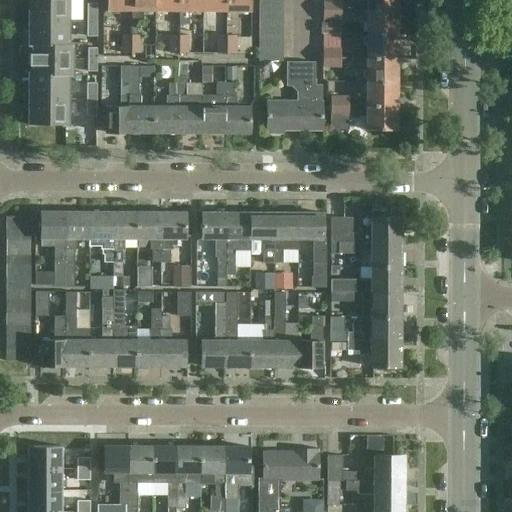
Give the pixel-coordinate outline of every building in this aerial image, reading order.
[(30,0),(30,20),(69,20),(68,0),(30,0)] [(132,11),(131,0),(107,0),(108,10),(123,11),(132,11)] [(143,11),(156,11),(155,0),(131,0),(132,11),(132,21),(143,21),(143,11)] [(179,0),(155,0),(156,11),(179,11),(179,0)] [(189,11),(203,11),(203,0),(179,0),(179,11),(179,24),(189,24),(189,11)] [(203,0),(203,11),(227,11),(227,0),(203,0)] [(251,0),(227,0),(227,11),(251,11),(251,0)] [(367,0),(368,11),(398,11),(398,0),(350,0),(351,1),(363,1),(362,0),(367,0)] [(259,1),(259,13),(283,14),(283,2),(259,1)] [(324,1),(324,11),(342,11),(342,2),(324,1)] [(87,3),(87,20),(98,20),(98,4),(87,3)] [(342,21),(342,11),(324,11),(324,21),(342,21)] [(398,35),(398,11),(368,11),(367,35),(398,35)] [(259,13),(259,25),(283,26),(283,14),(259,13)] [(69,40),(69,20),(30,20),(30,39),(69,40)] [(98,20),(87,20),(87,36),(97,36),(98,20)] [(325,42),(346,41),(346,24),(324,25),(325,42)] [(259,25),(259,37),(282,38),(283,26),(259,25)] [(132,34),(123,34),(123,52),(132,53),(132,34)] [(141,53),(141,34),(132,34),(132,53),(141,53)] [(169,53),(179,53),(179,35),(169,35),(169,53)] [(179,35),(179,53),(188,53),(188,35),(179,35)] [(217,54),(227,54),(227,35),(216,35),(217,54)] [(236,35),(227,35),(227,54),(236,53),(236,35)] [(398,59),(398,35),(367,35),(367,59),(398,59)] [(259,37),(259,49),(282,50),(282,38),(259,37)] [(30,53),(30,59),(72,60),(73,44),(69,44),(69,40),(30,39),(30,45),(34,45),(34,53),(30,53)] [(88,48),(88,60),(97,60),(97,48),(88,48)] [(282,62),(282,50),(259,49),(259,62),(282,62)] [(323,50),(323,59),(342,59),(342,50),(323,50)] [(72,75),(72,60),(30,59),(30,65),(34,65),(34,74),(30,74),(30,79),(68,79),(68,75),(72,75)] [(342,68),(342,59),(323,59),(323,68),(342,68)] [(398,59),(367,59),(367,83),(398,83),(398,59)] [(97,60),(88,60),(88,71),(97,71),(97,60)] [(322,103),(322,86),(315,86),(315,63),(287,63),(287,87),(292,87),(298,93),(298,103),(268,103),(268,131),(270,131),(270,132),(272,134),(283,135),(285,132),(285,131),(323,131),(323,103),(322,103)] [(120,66),(121,107),(106,107),(105,134),(130,134),(130,65),(120,66)] [(154,134),(154,107),(141,107),(141,95),(139,95),(139,65),(130,65),(130,134),(154,134)] [(202,95),(202,134),(226,134),(227,83),(225,83),(225,66),(215,66),(215,95),(202,95)] [(236,67),(226,67),(226,80),(236,80),(236,67)] [(178,83),(178,134),(202,134),(202,95),(186,95),(186,76),(177,76),(177,83),(178,83)] [(30,79),(30,99),(68,99),(68,79),(30,79)] [(87,83),(87,99),(97,99),(97,83),(87,83)] [(166,97),(166,107),(154,107),(154,134),(178,134),(178,83),(177,83),(168,83),(169,97),(166,97)] [(227,83),(226,134),(251,134),(251,107),(236,107),(236,92),(234,92),(234,83),(227,83)] [(398,106),(398,83),(367,83),(367,105),(398,106)] [(331,105),(349,105),(349,95),(331,95),(331,105)] [(68,125),(68,99),(30,99),(29,125),(68,125)] [(97,116),(97,99),(87,99),(87,116),(97,116)] [(398,131),(398,106),(367,105),(349,105),(331,105),(331,131),(349,131),(349,116),(367,116),(367,131),(398,131)] [(66,286),(66,213),(42,213),(42,246),(54,246),(54,286),(66,286)] [(76,239),(88,239),(90,239),(90,213),(66,213),(66,286),(73,286),(74,249),(76,249),(76,239)] [(114,262),(114,213),(90,213),(90,239),(88,239),(88,247),(100,247),(100,249),(102,249),(102,254),(104,254),(104,262),(114,262)] [(124,249),(124,239),(138,239),(138,213),(114,213),(114,262),(122,262),(122,249),(124,249)] [(138,213),(138,239),(150,240),(150,249),(152,249),(152,263),(162,263),(162,213),(138,213)] [(172,249),(172,240),(186,240),(187,213),(162,213),(162,263),(170,263),(170,249),(172,249)] [(227,275),(227,214),(203,213),(202,240),(215,240),(215,257),(217,257),(216,287),(226,287),(226,275),(227,275)] [(250,267),(251,240),(251,214),(227,214),(227,275),(234,275),(234,267),(250,267)] [(251,214),(251,240),(263,240),(263,249),(265,249),(265,262),(275,262),(275,214),(251,214)] [(298,250),(298,240),(299,240),(299,214),(275,214),(275,262),(282,262),(283,250),(298,250)] [(299,214),(299,240),(313,240),(313,262),(327,262),(327,237),(324,237),(324,214),(299,214)] [(7,217),(7,230),(31,230),(31,217),(7,217)] [(372,217),(372,231),(362,231),(362,233),(351,233),(351,218),(330,218),(330,242),(339,242),(402,243),(402,217),(372,217)] [(7,230),(7,242),(31,242),(31,230),(7,230)] [(31,254),(31,242),(7,242),(7,254),(31,254)] [(339,253),(372,254),(372,268),(402,268),(402,243),(339,242),(339,253)] [(7,254),(7,266),(31,266),(31,254),(7,254)] [(113,262),(105,263),(103,263),(103,274),(113,274),(113,262)] [(180,263),(180,285),(193,285),(192,263),(180,263)] [(7,266),(7,278),(31,278),(31,266),(7,266)] [(402,293),(402,268),(372,268),(372,279),(330,279),(330,291),(336,291),(336,292),(402,293)] [(153,271),(137,271),(137,288),(153,288),(153,271)] [(277,287),(296,287),(296,272),(277,272),(277,287)] [(7,278),(7,290),(31,290),(31,278),(7,278)] [(31,302),(31,290),(7,290),(7,302),(31,302)] [(64,291),(35,291),(35,316),(49,316),(49,299),(64,299),(64,291)] [(90,367),(90,341),(89,341),(89,329),(76,329),(76,292),(65,292),(65,316),(66,316),(66,367),(90,367)] [(191,292),(177,292),(177,316),(191,316),(191,292)] [(215,303),(215,341),(202,341),(202,368),(226,368),(227,292),(206,292),(206,303),(215,303)] [(250,368),(251,342),(237,342),(237,292),(227,292),(226,368),(250,368)] [(298,368),(299,342),(285,342),(285,313),(292,313),(293,301),(284,301),(284,293),(274,292),(274,301),(275,301),(274,368),(298,368)] [(402,318),(402,293),(336,292),(330,292),(330,302),(361,302),(361,317),(372,317),(402,318)] [(262,329),(262,342),(251,342),(250,368),(274,368),(275,301),(274,301),(264,301),(264,329),(262,329)] [(7,302),(7,314),(31,314),(31,302),(7,302)] [(102,307),(102,341),(90,341),(90,367),(114,367),(114,308),(102,307)] [(138,367),(138,341),(124,341),(125,308),(114,308),(114,367),(138,367)] [(150,341),(138,341),(138,367),(162,368),(162,316),(160,316),(160,309),(151,309),(150,341)] [(7,314),(7,326),(31,326),(31,314),(7,314)] [(54,316),(54,340),(41,340),(41,367),(66,367),(66,316),(65,316),(54,316)] [(169,316),(162,316),(162,368),(186,368),(186,341),(172,341),(172,329),(169,329),(169,316)] [(299,342),(298,368),(323,369),(323,316),(311,316),(310,342),(299,342)] [(402,343),(402,318),(372,317),(372,329),(361,329),(361,333),(348,333),(348,342),(402,343)] [(7,326),(7,338),(31,338),(31,326),(7,326)] [(31,349),(31,338),(7,338),(7,349),(31,349)] [(402,368),(402,343),(348,342),(348,350),(361,350),(361,353),(372,353),(372,368),(402,368)] [(31,362),(31,349),(7,349),(7,362),(31,362)] [(27,446),(27,469),(60,469),(60,446),(27,446)] [(128,511),(129,446),(104,446),(104,473),(117,473),(118,483),(120,483),(120,504),(97,504),(97,511),(128,511)] [(152,482),(153,447),(129,446),(128,511),(136,511),(137,482),(152,482)] [(176,508),(177,447),(153,447),(152,482),(167,482),(167,508),(176,508)] [(200,484),(201,447),(177,447),(176,508),(185,508),(185,484),(200,484)] [(224,499),(225,447),(201,447),(200,484),(210,484),(210,511),(224,511),(224,499)] [(253,466),(249,466),(249,447),(225,447),(224,499),(238,499),(238,486),(252,486),(252,488),(253,488),(253,466)] [(296,450),(296,452),(296,480),(319,480),(319,449),(318,449),(318,450),(296,450)] [(259,511),(291,511),(291,508),(281,508),(281,480),(296,480),(296,452),(264,452),(264,478),(259,478),(259,511)] [(375,456),(375,469),(366,469),(366,472),(343,472),(343,456),(329,456),(328,481),(346,481),(405,482),(405,456),(375,456)] [(77,458),(76,469),(89,469),(89,458),(77,458)] [(27,469),(27,491),(60,491),(60,469),(27,469)] [(76,469),(76,480),(89,480),(89,469),(76,469)] [(375,495),(375,506),(405,507),(405,482),(346,481),(346,490),(354,490),(358,495),(375,495)] [(27,491),(27,511),(60,511),(60,491),(27,491)] [(77,501),(76,511),(89,511),(89,501),(77,501)] [(225,511),(224,511),(234,511),(234,503),(225,504),(225,511)]
